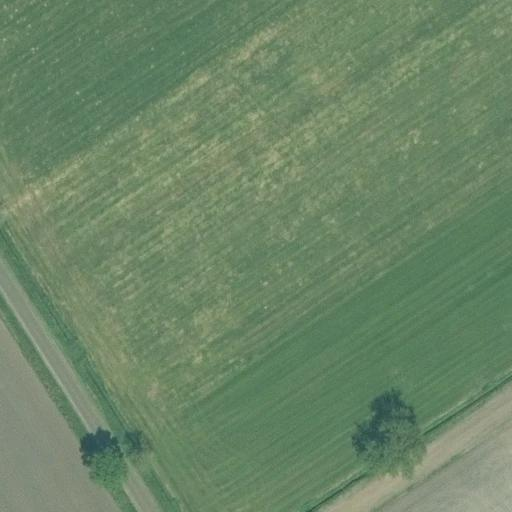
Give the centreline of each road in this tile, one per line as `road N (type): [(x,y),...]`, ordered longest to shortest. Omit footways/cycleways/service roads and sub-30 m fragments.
road 1 (unclassified): [(145,511),(0,284)]
road 2 (track): [(345,511),(511,399)]
